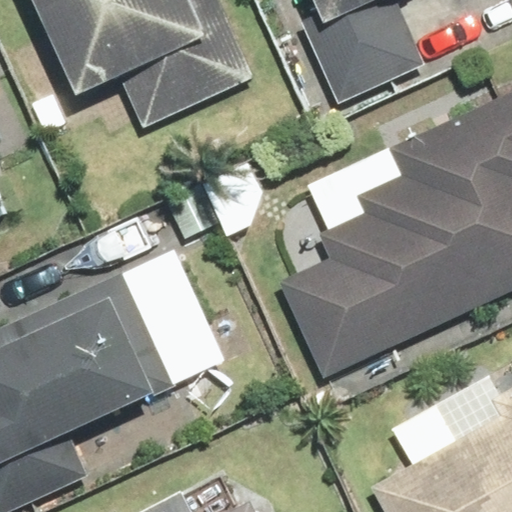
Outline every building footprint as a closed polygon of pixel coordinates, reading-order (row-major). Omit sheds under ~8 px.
[(29,0),(74,94),(122,72),(146,125),(255,74),(220,0),(29,0)] [(307,24),(341,103),(431,64),(403,0),(315,0),(323,17),(307,24)] [(325,373),(511,287),(511,86),(384,145),(398,176),(356,195),(364,213),(320,234),(332,260),(283,282),(325,373)] [(203,178),(228,234),(273,214),(249,158),(203,178)] [(228,234),(203,178),(162,196),(186,252),(228,234)] [(0,509),(86,472),(67,429),(171,383),(122,272),(0,325),(0,509)] [(511,511),(511,386),(490,399),(498,414),(372,484),(387,511),(511,511)]
